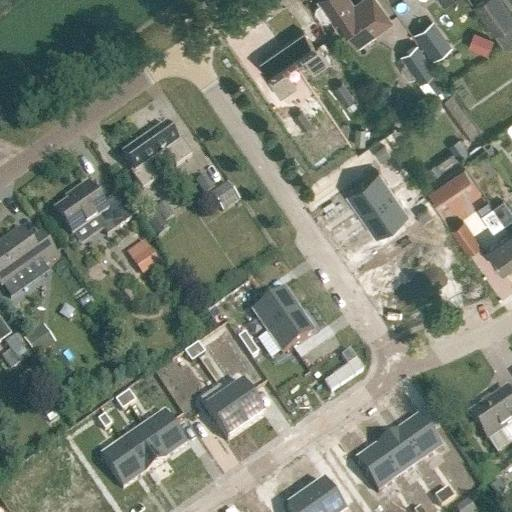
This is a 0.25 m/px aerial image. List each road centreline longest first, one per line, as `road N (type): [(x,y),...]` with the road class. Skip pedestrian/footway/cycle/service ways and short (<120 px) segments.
road 1 (residential): [(405,372),(184,48)]
road 2 (residential): [(203,511),(405,372)]
road 3 (residential): [(0,177),(184,48)]
road 4 (residential): [(405,372),(511,318)]
